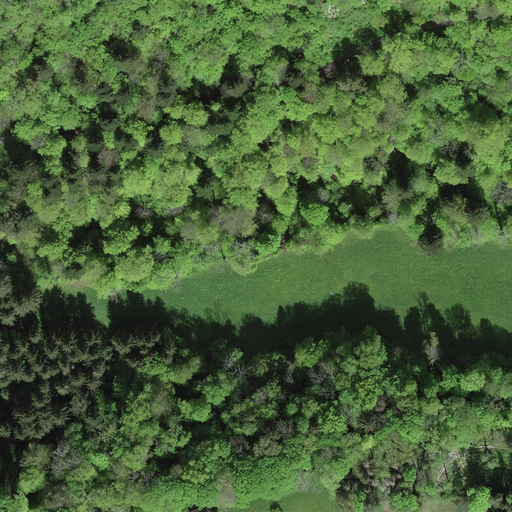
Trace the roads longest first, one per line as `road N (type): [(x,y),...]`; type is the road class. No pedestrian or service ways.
road 1 (unclassified): [(0,139),(128,124),(296,80),(412,28),(511,6)]
road 2 (track): [(311,73),(438,69),(507,115)]
